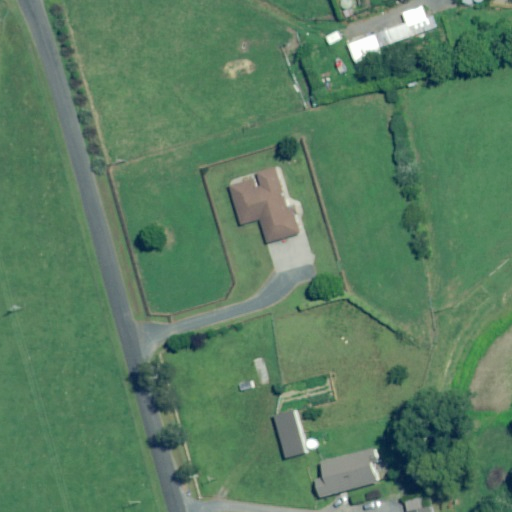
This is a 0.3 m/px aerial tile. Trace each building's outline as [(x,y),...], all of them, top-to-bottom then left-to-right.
[(438,29),(433,16),(393,31),(351,46),(358,64),(372,60),(369,53),(438,29)] [(290,208),(278,169),(261,174),(262,179),(233,187),(244,226),(263,220),(270,244),(302,235),(294,207),(290,208)] [(271,384),(263,358),(244,363),(249,380),(240,383),(243,392),(271,384)] [(309,455),(298,411),(279,416),(290,460),(309,455)] [(381,455),(379,449),(325,463),(329,478),(319,481),(324,499),(381,483),(374,457),(381,455)] [(434,511),(432,499),(409,503),(410,511),(434,511)]
